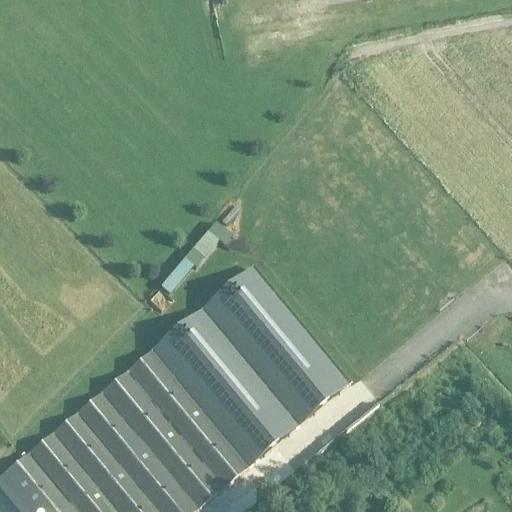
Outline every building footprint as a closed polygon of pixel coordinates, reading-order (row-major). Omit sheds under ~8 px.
[(236,0),(240,18),(250,16),(247,0),(236,0)] [(246,52),(341,39),(336,4),(241,18),(246,52)] [(439,29),(399,32),(400,44),(440,42),(439,29)] [(231,240),(215,226),(160,290),(169,297),(193,270),(196,271),(219,244),(224,249),(231,240)] [(268,455),(347,390),(251,273),(172,339),(268,455)] [(172,339),(0,480),(0,494),(14,511),(199,511),(268,455),(172,339)] [(302,453),(323,485),(356,462),(340,440),(320,453),(314,445),(302,453)]
